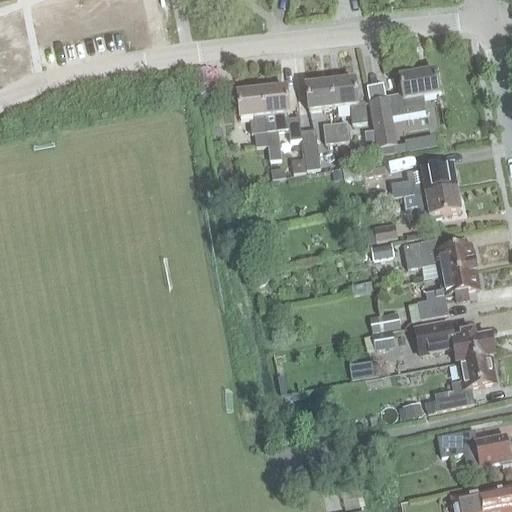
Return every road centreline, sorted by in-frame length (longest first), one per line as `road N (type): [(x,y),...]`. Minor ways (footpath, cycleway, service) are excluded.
road 1 (residential): [(0,99),(167,56),(488,18)]
road 2 (unclassified): [(511,143),(488,18)]
